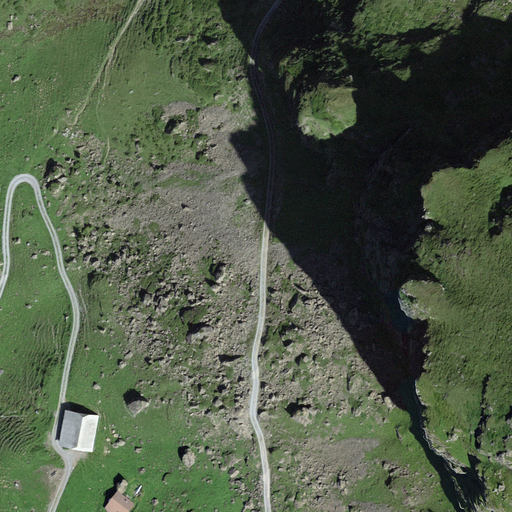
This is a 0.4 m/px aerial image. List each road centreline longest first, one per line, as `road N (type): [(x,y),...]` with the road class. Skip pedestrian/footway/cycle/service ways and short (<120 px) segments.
road 1 (track): [(279,0),(259,32),(252,65),(272,146),(252,411),(267,511)]
road 2 (track): [(52,511),(67,462),(53,440),(75,309),(28,177),(9,191),(0,291)]
